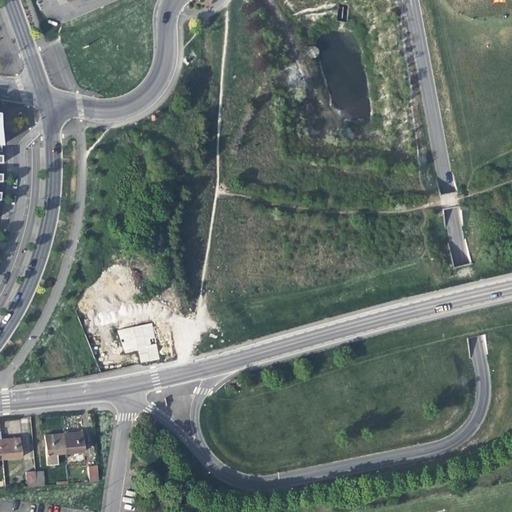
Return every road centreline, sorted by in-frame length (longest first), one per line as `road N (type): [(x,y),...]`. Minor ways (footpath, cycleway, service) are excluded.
road 1 (unclassified): [(415,20),(477,338),(486,393),(480,415),(462,437),(437,449),(286,481),(226,473)]
road 2 (track): [(176,376),(209,216),(220,198),(352,212),(460,198)]
road 3 (primary): [(223,365),(511,288)]
road 4 (residential): [(51,121),(47,231),(0,336)]
road 5 (unclassified): [(43,97),(110,110),(145,96),(164,65),(172,0)]
road 6 (residential): [(51,121),(22,147),(18,214),(0,272)]
road 7 (unknown): [(189,321),(153,293),(119,291),(105,310),(113,355)]
road 8 (primary): [(0,404),(130,387)]
road 9 (unclassified): [(130,387),(226,473)]
road 10 (residential): [(130,387),(111,511)]
road 11 (unclassified): [(226,473),(200,440),(195,413),(223,365)]
